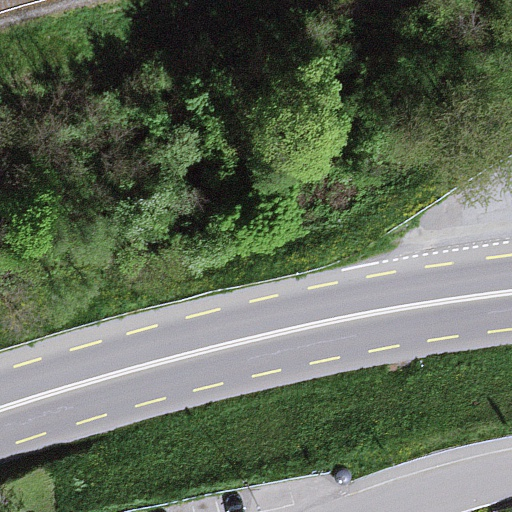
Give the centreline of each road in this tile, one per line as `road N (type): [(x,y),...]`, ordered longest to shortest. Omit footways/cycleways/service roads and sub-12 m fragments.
road 1 (primary): [(0,406),(345,318),(511,294)]
road 2 (unclassified): [(379,511),(511,470)]
